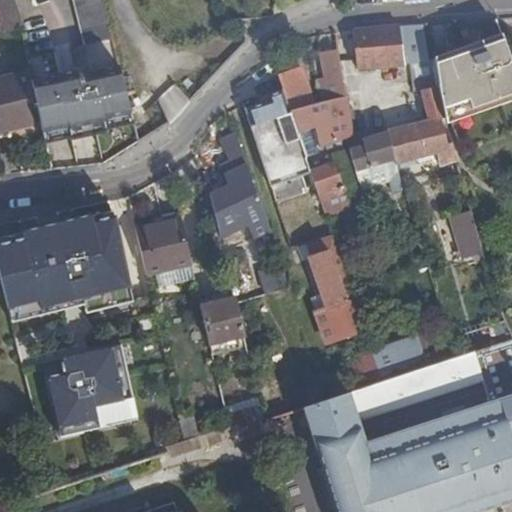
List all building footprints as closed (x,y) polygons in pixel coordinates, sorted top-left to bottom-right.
[(73,0),(85,46),(111,39),(113,39),(102,0),(73,0)] [(358,70),(406,65),(404,51),(404,49),(399,29),(399,26),(356,32),(358,70)] [(412,65),(414,80),(415,94),(422,92),(430,122),(388,132),(389,135),(398,166),(437,154),(442,168),(447,166),(449,173),(453,172),(436,120),(445,117),(438,66),(438,60),(431,62),(424,26),(399,29),(404,49),(404,51),(408,50),(412,65)] [(446,124),(511,100),(511,65),(504,42),(483,50),(468,56),(438,66),(445,117),(446,124)] [(466,50),(468,56),(483,50),(481,45),(466,50)] [(321,82),(325,104),(347,98),(340,56),(324,61),(327,80),(321,82)] [(70,131),(131,118),(118,65),(93,71),(93,64),(77,68),(78,72),(34,80),(42,118),(43,123),(68,118),(70,131)] [(0,127),(42,118),(34,80),(32,71),(32,70),(0,77),(0,127)] [(297,71),(280,77),(285,91),(290,106),(308,101),(297,71)] [(353,136),(347,98),(325,104),(314,107),(319,145),(353,136)] [(310,108),(308,101),(290,106),(292,112),(310,108)] [(288,115),(249,129),(269,187),(308,173),(288,115)] [(307,127),(298,130),(306,152),(315,149),(307,127)] [(390,181),(401,177),(398,166),(389,135),(363,141),(366,147),(348,150),(355,171),(386,164),(390,181)] [(330,226),(367,213),(345,149),(332,153),(328,144),(315,149),(306,152),(306,155),(321,201),(330,226)] [(231,189),(212,195),(226,238),(246,231),(250,244),(273,237),(253,174),(229,182),(231,189)] [(160,211),(179,206),(171,175),(154,183),(160,211)] [(463,250),(478,244),(465,203),(464,203),(459,206),(463,218),(454,221),(463,250)] [(177,211),(137,222),(156,297),(196,287),(177,211)] [(111,217),(0,241),(0,283),(7,313),(127,286),(111,217)] [(328,343),(366,330),(334,236),(306,245),(327,309),(319,311),(328,343)] [(260,275),(268,296),(289,290),(282,268),(260,275)] [(235,289),(201,296),(203,304),(237,297),(235,289)] [(212,343),(246,336),(238,305),(237,297),(203,304),(212,343)] [(410,333),(375,345),(382,363),(416,351),(410,333)] [(511,511),(511,336),(455,354),(437,360),(428,362),(382,378),(304,403),(338,511),(511,511)] [(436,355),(437,360),(455,354),(452,343),(437,347),(440,353),(436,355)] [(121,344),(62,357),(66,374),(48,378),(59,429),(136,412),(121,344)] [(425,355),(380,370),(382,378),(428,362),(425,355)] [(280,423),(276,413),(171,447),(172,454),(240,431),(240,436),(280,423)] [(204,511),(200,509),(191,509),(184,511),(182,504),(176,506),(174,497),(126,511),(105,511),(104,508),(90,511),(204,511)]
